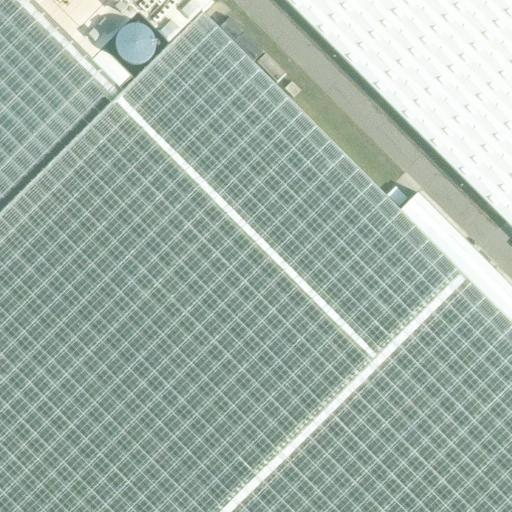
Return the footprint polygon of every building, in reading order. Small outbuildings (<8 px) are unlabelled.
[(121,90),(121,89),(31,0),(0,0),(0,200),(104,98),(107,101),(121,90)] [(31,0),(121,89),(132,79),(103,50),(139,14),(169,45),(202,13),(213,2),(211,0),(31,0)] [(511,0),(283,0),(511,229),(511,0)] [(0,511),(511,511),(511,324),(400,212),(202,13),(169,45),(171,46),(124,93),(121,90),(107,101),(111,105),(0,215),(0,511)] [(220,28),(254,62),(263,53),(230,19),(220,28)] [(257,63),(277,84),(285,75),(266,55),(257,63)] [(388,108),(380,100),(373,106),(381,115),(388,108)] [(511,288),(418,194),(400,212),(511,324),(511,288)]
